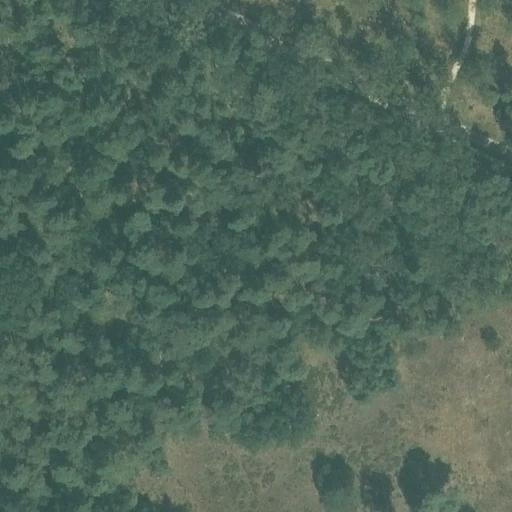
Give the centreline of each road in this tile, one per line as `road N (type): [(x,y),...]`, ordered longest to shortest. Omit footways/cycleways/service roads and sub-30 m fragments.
road 1 (track): [(511,155),(213,9)]
road 2 (unknown): [(0,244),(201,42),(213,9)]
